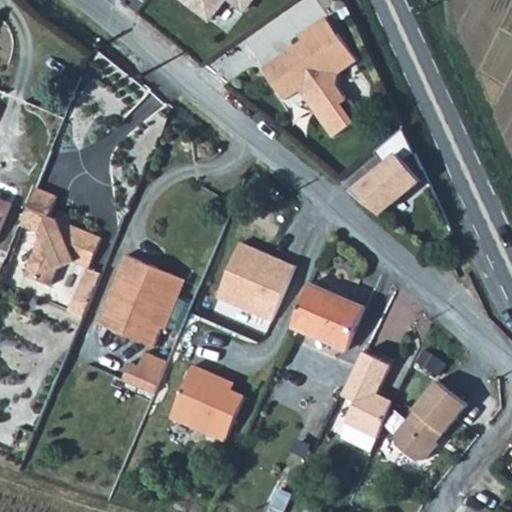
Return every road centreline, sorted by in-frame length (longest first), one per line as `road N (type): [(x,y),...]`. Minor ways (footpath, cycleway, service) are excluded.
road 1 (residential): [(511,372),(452,306),(90,7)]
road 2 (secondary): [(388,0),(511,278)]
road 3 (residential): [(441,511),(511,415)]
